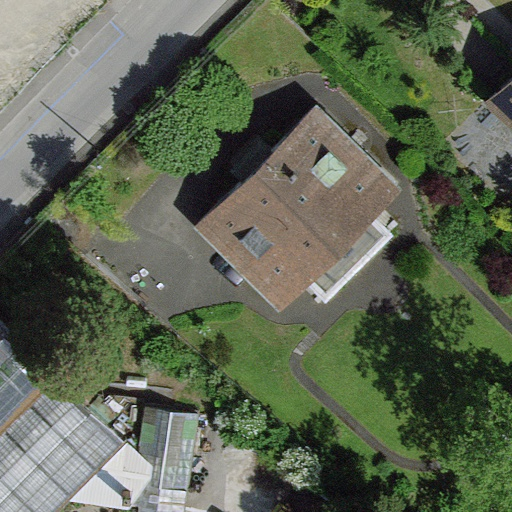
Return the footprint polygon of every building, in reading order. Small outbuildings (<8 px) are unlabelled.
[(511,81),(495,100),(511,116),(511,81)] [(319,107),(203,221),(284,303),(400,188),(319,107)] [(70,197),(50,218),(88,251),(107,228),(70,197)] [(0,312),(0,511),(57,511),(74,495),(133,505),(140,450),(0,312)] [(147,402),(140,450),(133,505),(141,506),(140,511),(176,511),(177,511),(186,511),(187,511),(201,411),(147,402)]
